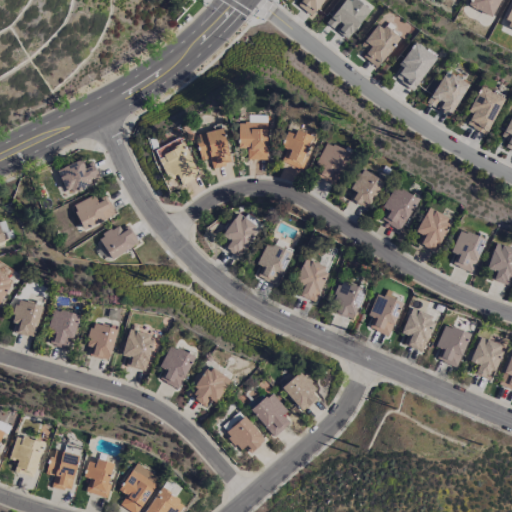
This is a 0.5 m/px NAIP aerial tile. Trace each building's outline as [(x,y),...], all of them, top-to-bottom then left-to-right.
[(299,0),(296,6),(313,17),(323,0),(299,0)] [(348,39),(369,9),(354,0),(342,0),(326,24),(348,39)] [(470,0),(467,7),(493,17),(499,0),(470,0)] [(511,4),(502,25),(511,29),(511,4)] [(361,57),(376,68),(399,39),(377,22),(360,45),(367,50),(361,57)] [(412,91),(435,56),(413,42),(397,66),(401,68),(394,78),(412,91)] [(466,82),(442,72),(427,105),(451,116),(466,82)] [(487,132),(502,98),(478,87),(466,112),(470,114),(466,122),(487,132)] [(504,147),(511,151),(511,111),(500,136),(507,140),(504,147)] [(238,123),(237,149),(246,149),(246,160),(265,160),(266,123),(238,123)] [(200,160),(208,158),(211,167),(231,161),(220,128),(193,136),(200,160)] [(301,170),(315,138),(296,130),(294,134),(286,131),(280,147),(286,149),(280,161),(301,170)] [(315,162),(323,166),(317,177),(332,184),(347,152),(325,142),(315,162)] [(198,175),(183,143),(156,156),(166,177),(175,173),(180,184),(198,175)] [(56,170),(66,195),(91,184),(90,181),(98,177),(93,165),(84,169),(81,160),(56,170)] [(349,190),(354,192),(350,201),(368,209),(381,179),(359,169),(349,190)] [(381,207),(388,212),(382,221),(397,231),(418,200),(395,185),(381,207)] [(82,230),(114,216),(106,197),(96,201),(93,195),(71,205),(82,230)] [(423,235),(419,245),(436,251),(449,217),(424,208),(415,233),(423,235)] [(222,247),(236,257),(257,227),(237,212),(220,235),(228,240),(222,247)] [(111,260),(137,244),(128,229),(122,232),(117,225),(97,238),(111,260)] [(471,273),(484,240),(458,230),(450,253),(457,255),(453,266),(471,273)] [(255,264),(261,267),(256,276),(274,286),(291,254),(266,242),(255,264)] [(511,272),(511,248),(495,242),(485,268),(495,272),(492,280),(507,286),(511,272)] [(294,283),(302,286),(298,296),(315,302),(327,267),(303,258),(294,283)] [(0,301),(11,281),(0,274),(0,301)] [(351,320),(364,289),(350,283),(347,289),(337,284),(330,302),(336,305),(332,312),(351,320)] [(367,316),(374,318),(370,329),(390,337),(403,300),(385,293),(384,297),(375,293),(367,316)] [(42,307),(17,299),(10,323),(14,324),(12,332),(32,339),(42,307)] [(435,319),(411,307),(399,333),(409,337),(405,345),(420,352),(435,319)] [(45,344),(70,349),(78,314),(52,309),(45,344)] [(109,360),(116,329),(91,323),(84,354),(109,360)] [(456,368),(469,334),(444,324),(435,347),(442,349),(438,360),(456,368)] [(147,371),(153,334),(126,330),(122,357),(126,358),(125,368),(147,371)] [(469,362),(477,365),(474,375),(493,381),(504,345),(477,337),(469,362)] [(178,389),(194,356),(169,345),(159,367),(163,369),(158,380),(178,389)] [(511,351),(497,384),(511,390),(511,351)] [(203,407),(208,399),(214,403),(230,380),(207,365),(187,395),(203,407)] [(319,398),(301,372),(281,385),(299,412),(319,398)] [(288,410),(270,392),(250,411),(274,437),(289,423),(282,416),(288,410)] [(224,434),(239,451),(245,445),(251,452),(265,440),(244,416),(224,434)] [(17,460),(14,468),(34,474),(43,443),(15,435),(9,458),(17,460)] [(50,487),(70,491),(79,456),(51,449),(45,474),(53,476),(50,487)] [(113,463),(96,459),(95,464),(86,461),(83,477),(88,479),(85,493),(106,497),(113,463)] [(129,511),(137,511),(159,478),(135,463),(118,491),(125,495),(119,505),(129,511)] [(179,511),(184,506),(161,488),(142,511),(179,511)]
